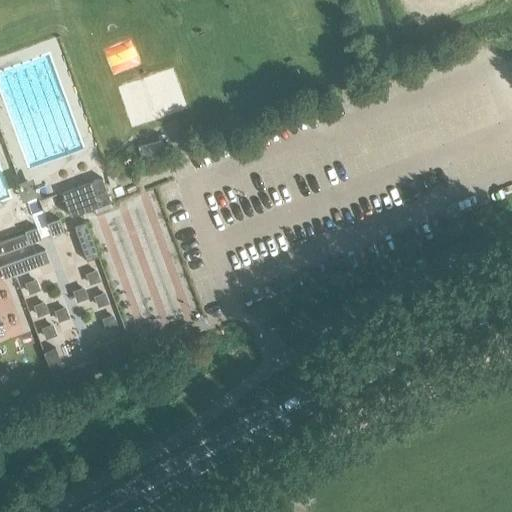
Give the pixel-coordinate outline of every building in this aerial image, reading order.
[(22,200),(38,193),(32,176),(15,183),(22,200)] [(69,215),(109,200),(101,176),(60,191),(69,215)] [(85,260),(97,255),(85,221),(73,226),(85,260)] [(24,232),(0,241),(0,252),(40,238),(35,226),(23,230),(24,232)] [(0,269),(3,277),(49,260),(45,248),(0,264),(0,269)] [(96,269),(85,272),(89,283),(100,279),(96,269)] [(35,278),(24,282),(25,283),(28,293),(39,289),(35,278)] [(83,286),(72,290),(76,301),(87,297),(83,286)] [(104,291),(93,295),(97,306),(108,302),(104,292),(104,291)] [(43,301),(33,305),(37,315),(47,312),(48,312),(44,301),(43,301)] [(65,306),(54,310),(57,320),(68,317),(65,306)] [(112,314),(102,318),(105,329),(106,329),(116,325),(113,314),(112,314)] [(51,324),(41,327),(45,338),(55,335),(56,334),(52,323),(51,324)] [(92,347),(96,358),(131,346),(127,334),(92,347)] [(131,346),(96,358),(100,370),(135,357),(131,346)] [(100,370),(96,358),(63,370),(55,347),(42,352),(54,386),(100,370)]
